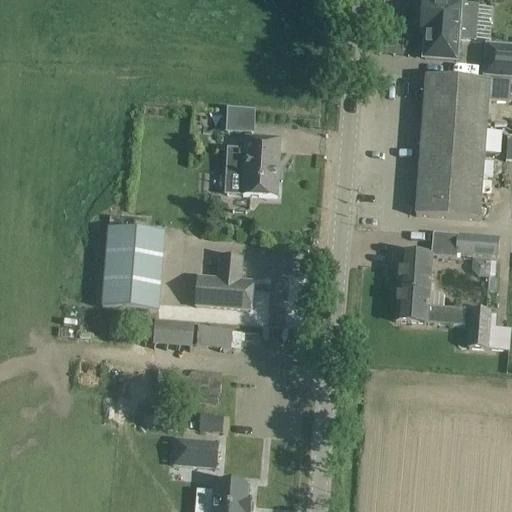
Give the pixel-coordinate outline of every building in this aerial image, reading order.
[(424,3),(423,3),(420,35),(426,36),(424,60),(456,63),(457,57),(458,41),(475,42),(477,8),(461,7),(461,6),(455,5),(454,0),(436,0),(436,4),(424,3)] [(511,79),(511,49),(487,48),(484,78),(511,79)] [(510,85),(426,79),(416,218),(480,223),(488,104),(508,106),(510,85)] [(280,142),(246,140),(243,198),(276,200),(280,142)] [(165,234),(109,229),(102,309),(158,314),(165,234)] [(433,235),(431,258),(456,260),(456,256),(497,259),(499,240),(455,237),(433,235)] [(444,299),(440,295),(429,294),(432,259),(400,256),(395,324),(469,330),(468,351),(509,354),(510,331),(488,329),(490,314),(443,310),(444,299)] [(242,260),(220,258),(218,282),(197,281),(195,308),(250,313),(253,285),(240,284),(242,260)] [(478,280),(488,280),(489,263),(473,262),(472,272),(478,280)] [(312,275),(288,274),(287,328),(310,329),(312,275)] [(154,325),(153,346),(191,349),(192,327),(154,325)] [(197,348),(229,352),(231,333),(199,329),(197,348)] [(199,381),(183,379),(181,401),(197,403),(199,381)] [(199,433),(211,434),(212,419),(200,418),(199,433)] [(175,443),(173,468),(217,472),(219,446),(175,443)] [(249,486),(215,484),(212,511),(250,511),(251,502),(248,502),(249,486)]
